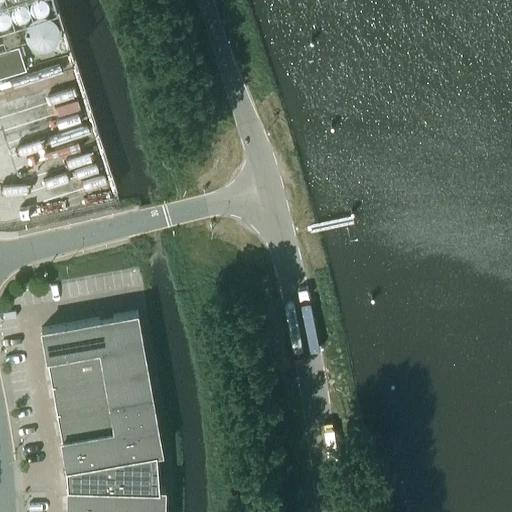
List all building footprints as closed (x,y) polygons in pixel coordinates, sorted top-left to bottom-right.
[(0,50),(0,76),(26,69),(18,45),(0,50)] [(45,355),(46,355),(142,338),(142,337),(141,338),(136,311),(137,311),(137,310),(41,327),(41,328),(42,328),(46,355),(45,355)] [(50,382),(50,383),(147,365),(146,365),(141,339),(142,338),(46,355),(46,356),(47,356),(51,382),(50,382)] [(55,410),(152,393),(151,393),(146,366),(147,366),(147,365),(50,383),(51,383),(52,383),(56,410),(55,410)] [(60,437),(60,438),(157,421),(157,420),(156,420),(151,394),(152,393),(55,410),(55,411),(56,411),(61,437),(60,437)] [(64,465),(156,449),(156,450),(162,449),(162,448),(161,448),(156,421),(157,421),(60,438),(61,438),(66,465),(64,465)] [(66,484),(159,487),(159,486),(156,450),(156,449),(64,465),(64,466),(65,466),(67,484),(66,484)] [(66,511),(65,511),(162,511),(164,487),(165,488),(165,487),(159,486),(159,487),(66,484),(66,485),(68,485),(67,511),(66,511)]
